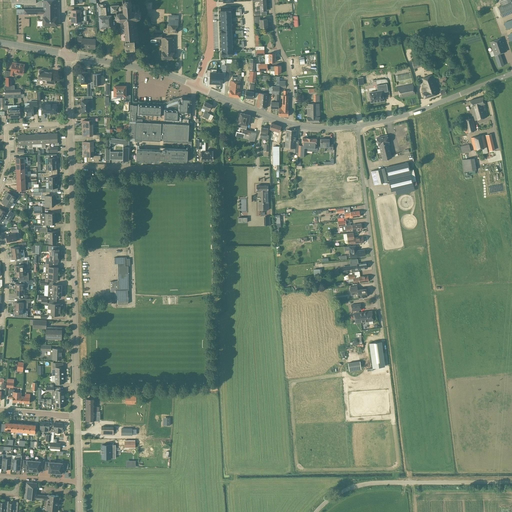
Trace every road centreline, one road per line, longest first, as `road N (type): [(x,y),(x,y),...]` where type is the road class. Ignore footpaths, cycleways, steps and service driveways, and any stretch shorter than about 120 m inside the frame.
road 1 (unclassified): [(77,417),(71,166)]
road 2 (residential): [(381,327),(357,125)]
road 3 (unclassified): [(511,482),(375,483),(341,492),(315,511)]
road 4 (tertiary): [(357,125),(511,74)]
road 5 (tertiary): [(195,86),(158,71),(67,56)]
road 6 (residential): [(202,167),(71,166)]
road 7 (residential): [(291,124),(290,79),(271,0)]
road 8 (residential): [(0,184),(5,126),(69,123)]
